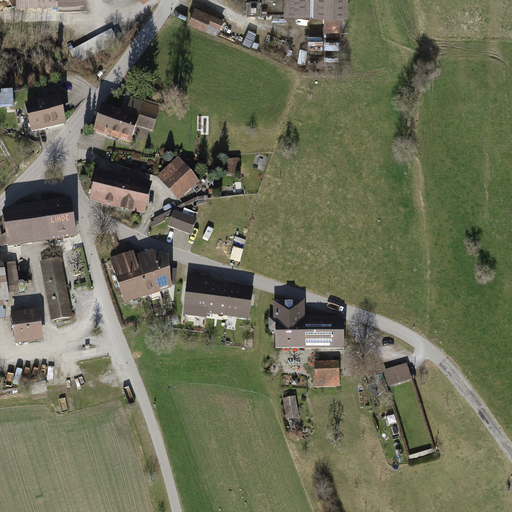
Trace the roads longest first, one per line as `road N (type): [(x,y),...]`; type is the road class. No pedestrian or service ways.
road 1 (tertiary): [(81,211),(236,278),(413,338),(453,373),(511,452)]
road 2 (tertiary): [(176,511),(81,211)]
road 3 (tertiary): [(63,140),(174,0)]
